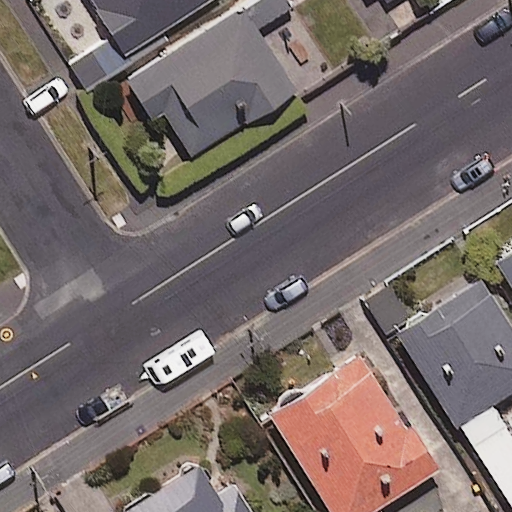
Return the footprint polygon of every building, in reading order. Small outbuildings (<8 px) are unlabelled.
[(90,0),(127,54),(205,0),(90,0)] [(191,158),(295,94),(257,31),(293,10),(286,0),(255,0),(124,80),(151,125),(166,116),(191,158)] [(511,254),(497,264),(511,287),(511,254)] [(511,329),(480,281),(397,335),(509,507),(511,505),(511,438),(491,406),(511,392),(511,329)] [(434,474),(359,357),(268,415),(330,511),(376,511),(434,474)] [(218,494),(200,464),(121,511),(248,511),(232,486),(218,494)]
